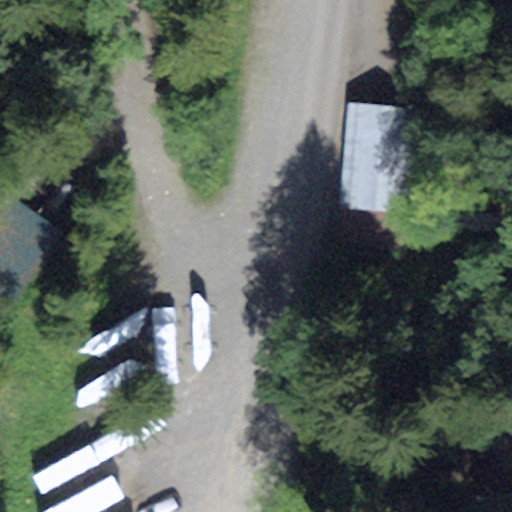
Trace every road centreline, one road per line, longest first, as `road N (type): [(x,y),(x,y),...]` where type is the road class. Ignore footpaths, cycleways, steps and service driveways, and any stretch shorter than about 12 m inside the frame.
road 1 (track): [(235,368),(146,174),(111,0)]
road 2 (unclassified): [(328,0),(301,166)]
